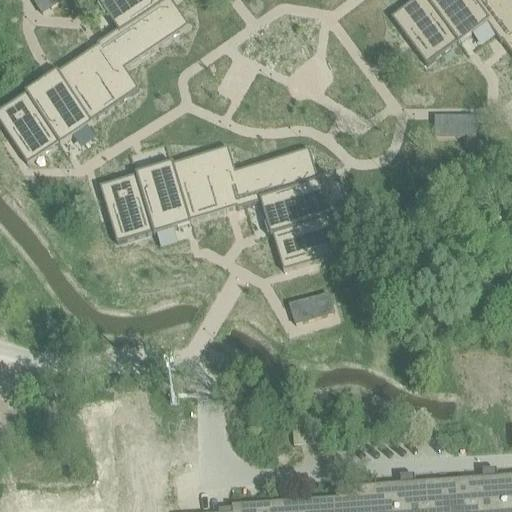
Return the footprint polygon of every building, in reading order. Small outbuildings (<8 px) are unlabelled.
[(99,0),(120,30),(0,112),(0,123),(28,166),(60,144),(61,146),(93,124),(92,123),(140,91),(125,69),(190,27),(172,0),(99,0)] [(55,0),(31,0),(40,13),(48,8),(50,11),(59,6),(55,0)] [(420,0),(391,21),(426,70),(457,47),(458,49),(464,45),(487,28),(501,47),(502,46),(511,59),(511,2),(510,0),(420,0)] [(439,130),(435,130),(435,140),(455,140),(455,120),(439,120),(439,130)] [(471,120),(455,120),(455,140),(475,140),(475,130),(471,130),(471,120)] [(136,179),(99,190),(117,248),(153,237),(153,238),(191,227),(190,225),(230,213),(236,211),(236,213),(260,206),(270,240),(272,239),(283,275),(340,258),(329,222),(331,221),(320,183),(318,184),(309,154),(235,176),(228,151),(173,168),(173,166),(135,177),(136,179)] [(328,296),(308,302),(314,322),(330,317),(327,307),(331,306),(328,296)] [(308,302),(289,308),(292,318),(296,317),(299,326),(314,322),(308,302)] [(313,427),(291,429),(293,449),(301,448),(307,447),(315,447),(313,427)] [(511,511),(511,478),(497,480),(483,480),(415,485),(401,486),(352,489),(351,499),(232,507),(232,511),(511,511)]
